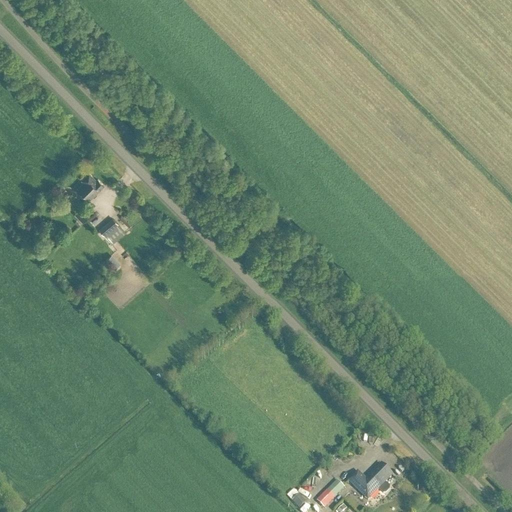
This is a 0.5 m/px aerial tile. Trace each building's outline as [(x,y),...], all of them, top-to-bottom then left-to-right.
[(89,173),(82,180),(84,182),(76,190),(87,201),(104,185),(98,179),(96,180),(89,173)] [(83,221),(90,215),(82,206),(75,212),(83,221)] [(104,235),(118,224),(114,219),(100,231),(104,235)] [(110,264),(116,259),(112,254),(106,260),(110,264)] [(383,470),(380,467),(381,466),(381,465),(371,475),(373,477),(367,482),(358,473),(348,482),(360,494),(362,492),(369,500),(367,501),(368,501),(379,490),(383,494),(386,494),(389,491),(389,488),(383,482),(390,475),(395,480),(396,479),(384,468),(383,468),(384,469),(383,470)] [(346,488),(338,481),(329,491),(336,498),(346,488)] [(299,510),(306,503),(299,496),(292,502),(299,510)]
